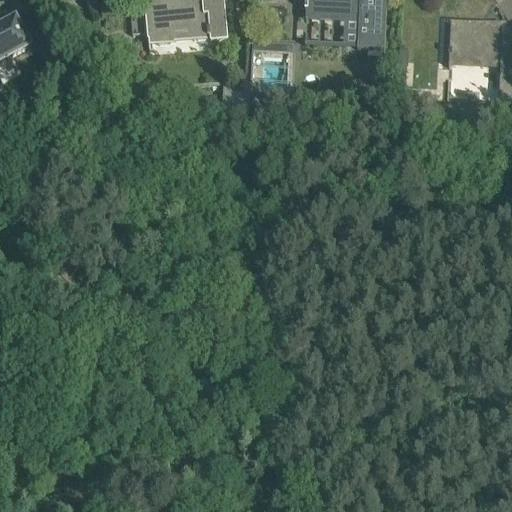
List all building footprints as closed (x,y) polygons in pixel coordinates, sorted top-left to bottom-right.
[(171,0),(144,0),(148,46),(175,44),(175,41),(207,38),(208,43),(210,43),(210,45),(228,43),(224,0),(202,0),(203,1),(192,2),(191,0),(175,0),(172,0),(171,0)] [(308,0),(307,19),(359,21),(358,53),(383,54),(387,0),(308,0)] [(0,88),(1,89),(0,87),(0,65),(29,50),(14,22),(0,29),(0,88)] [(487,27),(451,25),(449,67),(501,69),(499,106),(511,106),(511,34),(503,34),(503,36),(487,36),(487,27)] [(401,64),(412,64),(412,53),(401,53),(401,64)] [(245,84),(252,69),(241,63),(234,79),(245,84)] [(222,122),(250,121),(252,86),(224,84),(223,108),(222,122)] [(292,121),(293,112),(293,99),(256,98),(253,98),(252,121),(267,121),(292,121)] [(0,111),(0,126),(15,118),(8,107),(0,111)]
